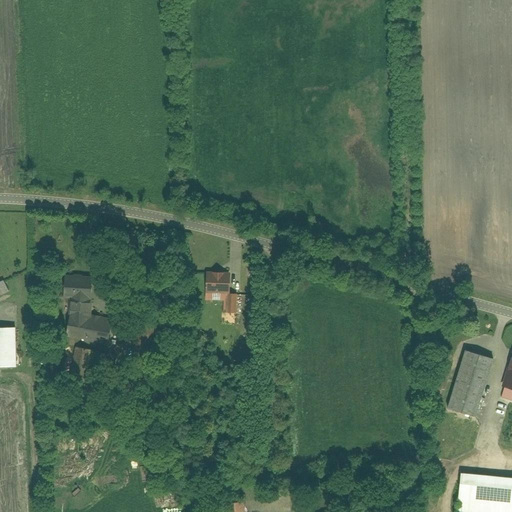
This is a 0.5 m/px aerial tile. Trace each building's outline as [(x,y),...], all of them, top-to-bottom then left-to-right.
[(228,292),(230,292),(231,271),(208,271),(207,291),(228,292)] [(72,297),(92,300),(95,277),(67,273),(65,296),(72,297)] [(0,281),(0,295),(9,290),(4,280),(0,281)] [(230,292),(228,292),(227,311),(237,312),(238,292),(230,292)] [(67,334),(110,340),(113,317),(90,314),(92,300),(72,297),(67,334)] [(0,367),(17,367),(16,325),(0,325),(0,367)] [(100,349),(76,346),(71,381),(96,384),(100,349)] [(494,362),(464,352),(445,409),(475,419),(494,362)] [(511,352),(500,389),(511,392),(511,352)] [(44,374),(44,393),(61,393),(61,373),(44,374)] [(511,511),(511,479),(460,475),(456,511),(511,511)] [(218,511),(246,511),(245,499),(217,502),(218,511)]
